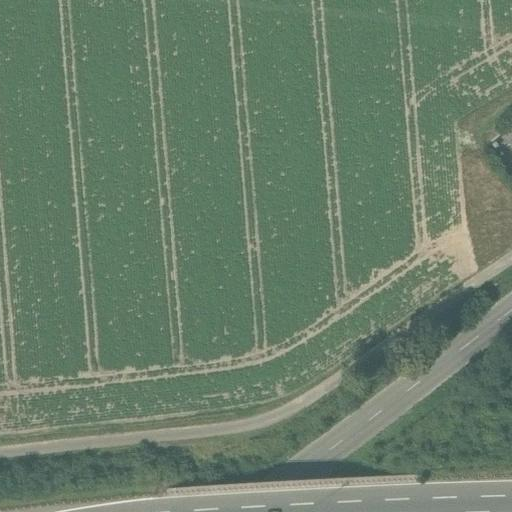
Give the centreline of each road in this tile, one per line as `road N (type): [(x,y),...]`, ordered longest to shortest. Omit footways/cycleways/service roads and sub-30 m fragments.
road 1 (track): [(187,435),(248,427),(288,411),(511,259)]
road 2 (secondary): [(511,314),(254,511)]
road 3 (track): [(0,454),(187,435)]
